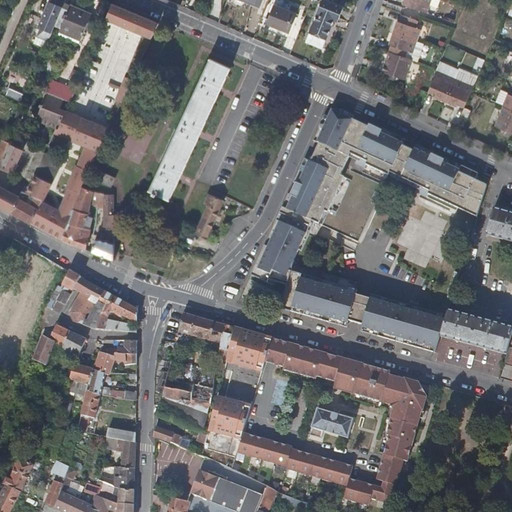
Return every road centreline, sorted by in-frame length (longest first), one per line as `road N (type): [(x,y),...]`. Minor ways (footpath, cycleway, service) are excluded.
road 1 (residential): [(187,302),(511,395)]
road 2 (residential): [(187,302),(266,219),(327,84)]
road 3 (residential): [(143,511),(159,295)]
road 4 (residential): [(327,84),(138,0)]
road 5 (residential): [(511,174),(332,86)]
road 6 (residential): [(0,219),(159,295)]
